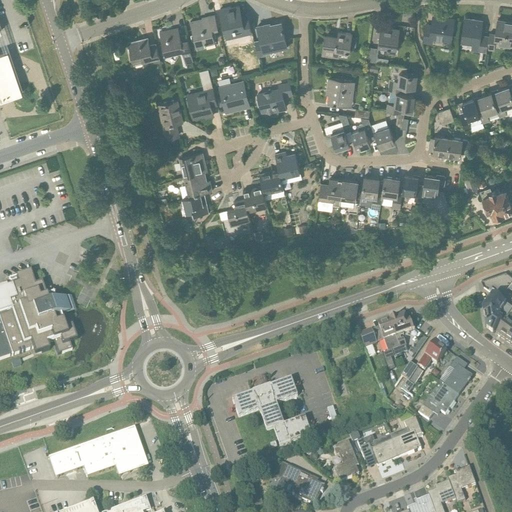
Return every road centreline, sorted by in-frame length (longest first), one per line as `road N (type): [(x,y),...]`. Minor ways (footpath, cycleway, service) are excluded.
road 1 (tertiary): [(187,360),(433,273)]
road 2 (unclassified): [(155,344),(88,127)]
road 3 (residential): [(345,511),(428,467),(503,369)]
road 4 (unclassified): [(33,484),(155,485),(199,468)]
road 5 (tertiary): [(0,426),(138,378)]
road 6 (residential): [(416,155),(427,103),(511,71)]
road 7 (residential): [(313,119),(331,160),(416,155)]
road 8 (residential): [(503,369),(452,330),(433,273)]
road 9 (residential): [(264,132),(234,177),(223,173),(220,148),(248,139)]
